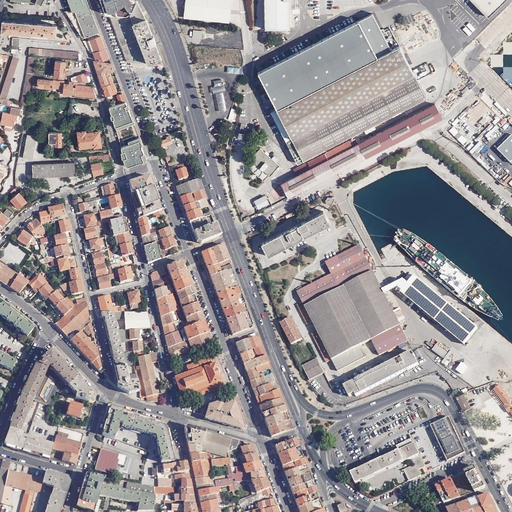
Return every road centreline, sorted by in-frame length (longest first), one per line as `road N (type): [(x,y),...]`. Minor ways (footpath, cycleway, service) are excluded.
road 1 (secondary): [(231,232),(151,0)]
road 2 (unclassified): [(446,144),(424,133),(231,232)]
road 3 (residential): [(121,175),(87,59),(56,0)]
road 4 (residential): [(99,0),(159,162)]
road 5 (secondary): [(477,457),(430,385),(368,406)]
road 6 (residential): [(175,415),(143,282)]
